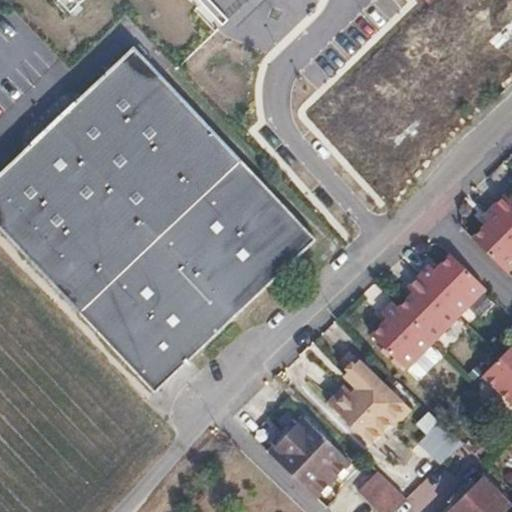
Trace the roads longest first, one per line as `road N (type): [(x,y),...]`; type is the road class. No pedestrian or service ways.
road 1 (residential): [(385,244),(294,325),(118,511)]
road 2 (residential): [(385,244),(274,110),(279,75),(355,0)]
road 3 (unknown): [(213,407),(313,511)]
road 4 (residential): [(511,121),(424,208)]
road 5 (residential): [(424,208),(511,295)]
